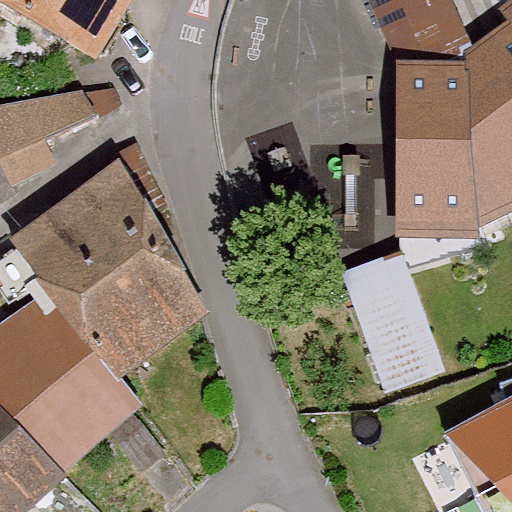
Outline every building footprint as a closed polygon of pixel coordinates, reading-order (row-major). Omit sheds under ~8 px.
[(0,0),(0,8),(106,68),(144,0),(0,0)] [(511,25),(481,49),(456,0),(367,0),(402,69),(400,246),(476,247),(476,232),(511,213),(511,25)] [(0,104),(0,212),(66,168),(52,144),(106,121),(102,89),(0,104)] [(13,241),(39,304),(126,378),(212,318),(132,157),(13,241)] [(449,377),(406,256),(344,277),(388,399),(449,377)] [(126,378),(39,304),(0,333),(0,511),(35,511),(143,410),(126,378)] [(511,511),(511,406),(443,442),(479,511),(511,511)]
